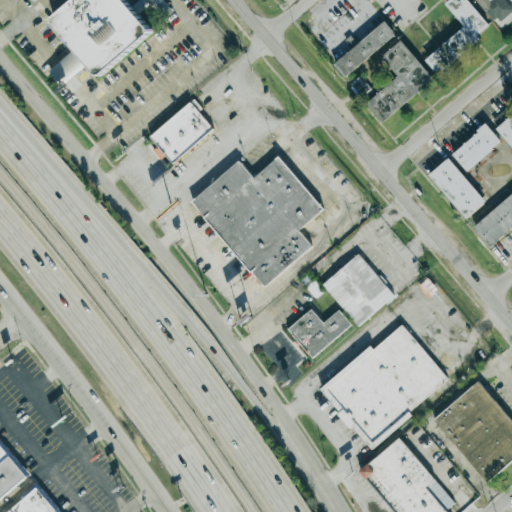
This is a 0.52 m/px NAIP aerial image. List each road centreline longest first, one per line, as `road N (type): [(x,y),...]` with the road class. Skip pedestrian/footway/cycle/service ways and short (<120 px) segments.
road 1 (primary): [(317,477),(224,330),(0,62)]
road 2 (motorway): [(283,511),(194,368),(0,120)]
road 3 (tertiary): [(511,320),(238,0)]
road 4 (motorway): [(0,170),(105,298),(244,511)]
road 5 (motorway): [(317,477),(193,325),(49,180)]
road 6 (motorway): [(0,225),(73,314),(207,511)]
road 7 (primary): [(0,286),(168,511)]
road 8 (residential): [(384,170),(511,58)]
